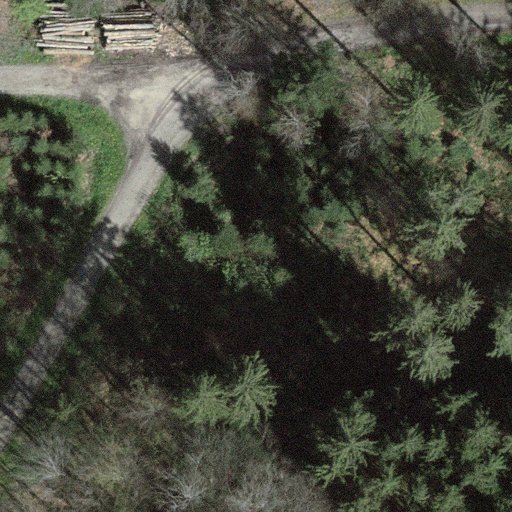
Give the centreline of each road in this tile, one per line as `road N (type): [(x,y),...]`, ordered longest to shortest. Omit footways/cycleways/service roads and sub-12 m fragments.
road 1 (track): [(0,425),(178,103),(223,71),(307,37),(511,15)]
road 2 (track): [(178,103),(111,82),(0,76)]
